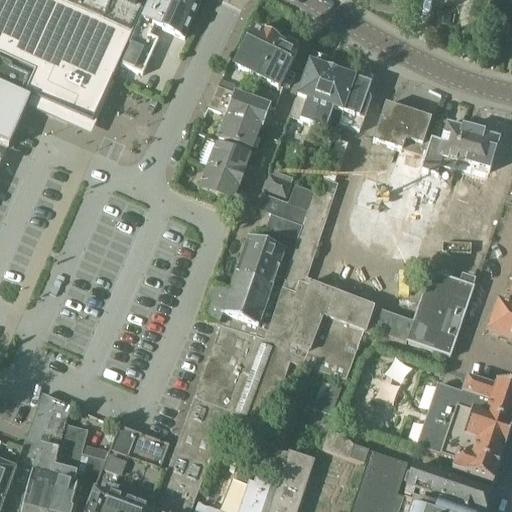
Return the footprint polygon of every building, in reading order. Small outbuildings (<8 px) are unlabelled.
[(0,0),(0,57),(34,73),(24,96),(29,98),(91,126),(112,81),(112,80),(141,14),(143,15),(150,0),(0,0)] [(150,0),(141,20),(185,40),(202,0),(150,0)] [(254,31),(234,69),(259,81),(277,43),(281,35),(268,27),(264,36),(254,31)] [(259,81),(278,91),(298,53),(296,52),(300,44),(288,38),(284,46),(277,43),(259,81)] [(312,128),(332,73),(324,70),(327,61),(314,56),(311,65),(309,65),(290,120),(312,128)] [(0,146),(7,149),(8,150),(20,122),(29,101),(20,97),(29,77),(22,75),(11,70),(9,69),(10,66),(2,62),(0,61),(0,146)] [(333,112),(342,116),(353,81),(357,71),(343,66),(340,76),(332,73),(312,128),(325,133),(333,112)] [(353,81),(342,116),(338,127),(359,134),(370,101),(365,99),(370,87),(353,81)] [(207,111),(227,118),(260,131),(261,131),(269,110),(217,89),(207,111)] [(384,107),(372,144),(400,153),(412,116),(384,107)] [(423,161),(430,141),(424,139),(430,122),(412,116),(400,153),(423,161)] [(251,153),(260,131),(227,118),(219,140),(251,153)] [(443,170),(453,172),(457,157),(454,156),(461,131),(458,130),(457,127),(451,125),(448,127),(445,126),(440,144),(430,141),(423,161),(420,171),(436,176),(438,168),(443,170)] [(457,157),(453,172),(464,176),(486,182),(497,141),(495,140),(494,137),(487,135),(485,138),(482,137),(482,135),(461,129),(461,131),(454,156),(457,157)] [(216,147),(208,169),(241,181),(249,159),(216,147)] [(382,174),(392,178),(397,161),(387,158),(382,174)] [(232,205),(240,182),(208,169),(199,192),(232,205)] [(420,171),(416,182),(432,187),(436,176),(420,171)] [(263,194),(286,202),(291,187),(269,179),(263,194)] [(295,226),(302,229),(303,229),(309,213),(262,198),(257,213),(270,217),(295,226)] [(345,198),(339,216),(375,229),(382,211),(345,198)] [(339,216),(333,233),(369,246),(375,229),(339,216)] [(290,239),(295,226),(270,217),(265,231),(290,239)] [(298,242),(302,229),(295,226),(290,239),(298,242)] [(333,233),(327,250),(363,263),(369,246),(333,233)] [(393,241),(379,279),(398,285),(411,248),(393,241)] [(246,242),(234,277),(272,290),(284,255),(246,242)] [(411,248),(398,285),(415,291),(428,254),(411,248)] [(327,250),(321,267),(357,280),(363,263),(327,250)] [(428,254),(415,291),(432,297),(445,260),(428,254)] [(445,260),(432,297),(449,303),(462,266),(445,260)] [(462,266),(449,303),(466,309),(480,272),(462,266)] [(321,267),(315,283),(335,290),(351,296),(357,280),(321,267)] [(198,321),(221,329),(226,318),(258,329),(272,290),(234,277),(228,294),(210,288),(198,321)] [(304,279),(297,299),(328,310),(335,290),(315,283),(304,279)] [(511,295),(508,307),(504,306),(503,309),(498,307),(488,336),(511,343),(511,295)] [(297,299),(291,318),(322,329),(328,310),(297,299)] [(378,307),(375,316),(385,320),(389,311),(378,307)] [(389,311),(385,320),(396,324),(399,314),(389,311)] [(291,318),(284,337),(315,348),(322,329),(291,318)] [(412,319),(409,328),(419,332),(422,323),(412,319)] [(422,323),(419,332),(430,336),(433,327),(422,323)] [(364,325),(361,334),(372,337),(375,328),(364,325)] [(375,328),(372,337),(383,340),(386,331),(375,328)] [(439,329),(436,338),(447,342),(450,333),(439,329)] [(386,331),(383,340),(394,343),(397,335),(386,331)] [(219,335),(188,422),(251,444),(282,358),(219,335)] [(397,335),(394,343),(405,347),(407,338),(397,335)] [(407,338),(405,347),(416,350),(418,341),(407,338)] [(418,341),(416,350),(427,353),(429,344),(418,341)] [(429,344),(427,353),(438,356),(440,347),(429,344)] [(440,347),(438,356),(449,359),(452,351),(440,347)] [(414,450),(453,464),(450,474),(490,488),(511,425),(511,393),(494,387),(494,390),(465,380),(460,396),(436,387),(414,450)] [(331,418),(341,391),(322,384),(312,411),(331,418)] [(22,452),(0,511),(50,511),(59,480),(51,478),(53,471),(63,429),(66,419),(68,419),(70,411),(42,398),(26,443),(22,452)] [(53,471),(74,477),(81,450),(85,435),(63,429),(53,471)] [(153,511),(175,453),(117,431),(106,457),(88,502),(88,503),(90,504),(87,511),(153,511)] [(322,453),(350,462),(355,449),(352,449),(342,439),(328,434),(322,453)] [(0,511),(22,452),(8,446),(2,464),(0,463),(0,447),(0,446),(0,445),(0,511)] [(355,449),(350,462),(363,466),(368,453),(355,449)] [(106,457),(89,452),(81,450),(74,477),(82,479),(77,499),(88,502),(106,457)] [(297,511),(313,465),(276,452),(270,467),(277,470),(274,478),(280,479),(277,489),(269,511),(297,511)] [(398,511),(403,500),(397,498),(407,467),(370,455),(350,511),(398,511)] [(440,503),(466,511),(482,511),(488,494),(413,469),(404,495),(413,498),(414,494),(439,502),(438,504),(440,504),(440,503)] [(74,477),(53,471),(51,478),(59,480),(50,511),(74,511),(77,503),(72,502),(75,489),(71,488),(74,477)] [(195,511),(239,511),(250,485),(238,480),(235,487),(231,486),(227,497),(225,496),(219,511),(214,511),(198,506),(195,511)] [(269,511),(277,489),(255,481),(253,486),(250,485),(239,511),(269,511)] [(466,511),(440,503),(440,504),(438,504),(437,504),(435,511),(403,500),(398,511),(466,511)]
